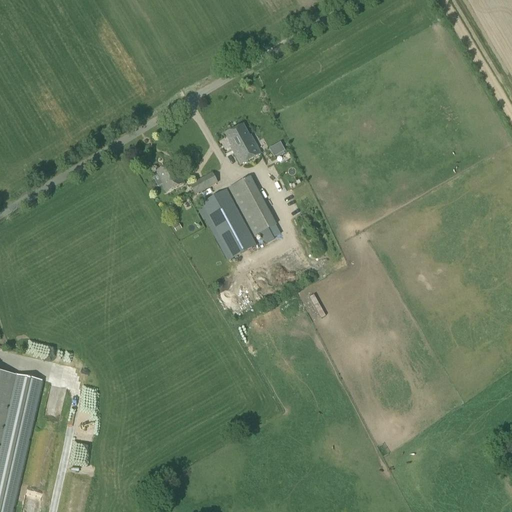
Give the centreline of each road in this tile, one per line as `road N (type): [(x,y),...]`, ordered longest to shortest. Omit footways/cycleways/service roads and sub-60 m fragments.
road 1 (unclassified): [(0,213),(358,0)]
road 2 (track): [(440,0),(511,117)]
